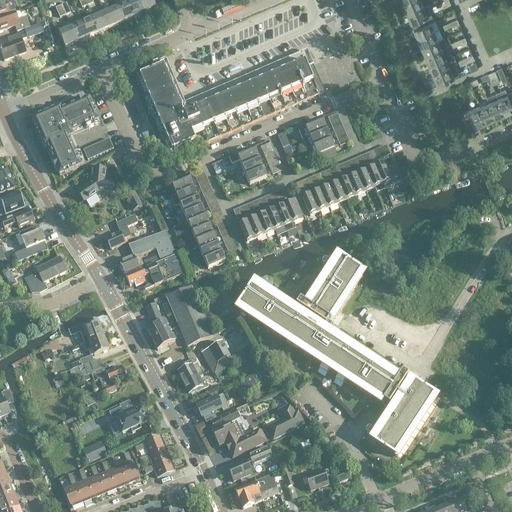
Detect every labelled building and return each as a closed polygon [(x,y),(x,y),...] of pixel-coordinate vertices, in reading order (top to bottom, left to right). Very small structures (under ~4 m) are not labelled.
[(0,0),(0,16),(7,14),(10,13),(16,11),(11,0),(0,0)] [(84,0),(78,0),(82,9),(88,6),(84,0)] [(133,19),(144,14),(138,0),(136,0),(127,4),(133,19)] [(138,0),(144,14),(160,7),(156,0),(138,0)] [(421,0),(411,0),(402,4),(406,13),(424,5),(421,0)] [(17,13),(32,8),(30,3),(16,8),(17,13)] [(61,7),(65,16),(71,14),(67,4),(61,7)] [(116,9),(122,24),(133,19),(127,4),(116,9)] [(424,5),(406,13),(410,22),(411,22),(413,25),(432,17),(427,5),(424,6),(424,5)] [(61,7),(56,9),(60,19),(65,16),(61,7)] [(104,14),(111,29),(122,24),(116,9),(104,14)] [(0,18),(0,30),(14,26),(17,33),(25,30),(31,28),(27,17),(18,21),(15,14),(0,18)] [(93,19),(100,34),(111,29),(104,14),(93,19)] [(432,17),(413,25),(414,28),(413,29),(417,38),(435,31),(431,22),(434,21),(432,17)] [(82,24),(89,39),(100,34),(93,19),(82,24)] [(78,44),(89,39),(82,24),(71,29),(78,44)] [(31,28),(25,30),(28,39),(43,33),(40,25),(31,28)] [(78,44),(71,29),(60,34),(66,49),(78,44)] [(435,31),(417,38),(421,47),(438,40),(435,31)] [(12,44),(0,48),(0,49),(5,62),(26,54),(21,40),(27,38),(25,33),(10,38),(12,44)] [(438,40),(421,47),(425,56),(448,47),(444,37),(438,40)] [(448,47),(425,56),(428,65),(451,55),(448,47)] [(136,80),(130,83),(163,158),(170,160),(325,93),(313,65),(307,68),(301,54),(185,104),(168,65),(135,79),(136,80)] [(451,55),(428,65),(432,74),(450,67),(450,68),(455,66),(457,65),(455,60),(451,62),(449,57),(452,56),(451,55)] [(450,67),(432,74),(436,83),(454,76),(459,74),(455,66),(450,68),(450,67)] [(489,79),(492,85),(499,82),(494,71),(487,74),(489,79)] [(505,89),(495,93),(496,93),(497,97),(505,114),(511,110),(511,93),(511,91),(507,93),(505,89)] [(496,93),(487,97),(488,101),(496,118),(505,114),(497,97),(496,93)] [(61,110),(33,122),(45,151),(48,150),(53,162),(52,163),(56,174),(58,173),(60,177),(82,168),(69,140),(74,138),(72,134),(99,122),(90,100),(86,102),(85,100),(74,105),(75,107),(62,112),(61,110)] [(487,101),(479,104),(487,122),(489,121),(496,118),(488,101),(487,101)] [(479,104),(470,108),(475,121),(478,126),(487,122),(479,104)] [(337,117),(335,113),(326,116),(328,120),(330,124),(338,120),(337,117)] [(323,122),(299,132),(303,141),(326,131),(323,122)] [(326,131),(303,141),(306,150),(313,148),(330,141),(326,132),(326,131)] [(109,140),(83,151),(88,162),(114,150),(109,140)] [(330,141),(313,148),(320,164),(337,157),(330,141)] [(241,168),(258,161),(254,151),(244,156),(242,153),(229,159),(232,165),(239,162),(241,168)] [(258,161),(241,168),(245,177),(262,170),(258,161)] [(402,183),(393,161),(375,169),(383,186),(384,185),(386,190),(402,183)] [(383,186),(375,169),(366,173),(374,190),(383,186)] [(7,170),(0,172),(0,194),(14,189),(7,170)] [(113,185),(104,184),(105,171),(93,170),(92,186),(77,194),(83,203),(99,193),(112,194),(113,185)] [(262,170),(245,177),(249,186),(266,179),(262,170)] [(357,177),(364,194),(374,190),(366,173),(357,177)] [(357,177),(351,179),(348,180),(355,198),(364,194),(357,177)] [(339,184),(346,202),(355,198),(348,180),(339,184)] [(189,181),(172,188),(176,197),(193,190),(189,181)] [(330,188),(337,206),(346,202),(339,184),(330,188)] [(320,192),(328,210),(337,206),(330,188),(320,192)] [(404,189),(398,191),(401,198),(406,196),(404,189)] [(176,197),(171,199),(175,208),(180,207),(197,199),(193,190),(176,197)] [(320,192),(312,196),(311,196),(319,213),(328,210),(320,192)] [(135,193),(126,197),(133,212),(142,207),(135,193)] [(19,194),(0,200),(0,202),(5,216),(25,208),(19,194)] [(319,213),(311,196),(302,200),(309,218),(319,213)] [(197,199),(180,207),(183,216),(201,208),(197,199)] [(294,204),(284,208),(292,225),(301,221),(294,204)] [(201,208),(183,216),(187,225),(205,217),(201,208)] [(284,208),(275,212),(283,229),(292,225),(284,208)] [(214,210),(208,212),(211,218),(217,216),(214,210)] [(18,224),(19,229),(34,223),(30,212),(2,223),(4,230),(18,224)] [(275,212),(266,215),(274,233),(283,229),(275,212)] [(266,215),(257,219),(265,237),(274,233),(266,215)] [(119,235),(106,241),(110,251),(126,245),(124,240),(131,237),(127,229),(138,224),(135,216),(127,220),(125,216),(116,221),(117,224),(116,225),(120,234),(119,235)] [(205,217),(187,225),(191,234),(209,226),(205,217)] [(257,219),(248,223),(255,240),(265,237),(257,219)] [(248,223),(238,227),(246,245),(255,240),(248,223)] [(209,226),(191,234),(195,243),(213,235),(209,226)] [(27,251),(16,256),(19,264),(48,252),(45,244),(39,227),(20,235),(27,251)] [(170,246),(166,235),(129,249),(133,260),(131,260),(128,261),(128,262),(120,265),(120,266),(119,268),(121,271),(123,271),(124,275),(142,267),(139,258),(156,251),(160,261),(175,255),(171,245),(170,246)] [(213,235),(195,243),(199,252),(216,245),(213,235)] [(216,245),(199,252),(203,261),(220,254),(216,245)] [(220,254),(203,261),(207,271),(224,263),(220,254)] [(125,278),(129,287),(133,286),(134,288),(146,283),(145,279),(152,276),(157,287),(185,275),(177,256),(125,278)] [(158,263),(156,258),(144,263),(146,267),(158,263)] [(47,290),(44,283),(67,272),(60,259),(37,270),(40,275),(27,281),(33,295),(40,293),(47,290)] [(300,303),(297,310),(327,328),(361,272),(341,260),(311,310),(300,303)] [(14,279),(8,281),(11,287),(16,284),(14,279)] [(169,304),(164,306),(169,317),(174,315),(188,347),(212,337),(196,299),(191,288),(167,299),(169,304)] [(251,288),(238,308),(393,409),(396,404),(400,406),(375,444),(379,446),(378,447),(395,458),(395,457),(398,459),(437,399),(434,397),(435,397),(415,384),(414,386),(406,382),(409,378),(403,374),(396,384),(251,288)] [(155,305),(145,309),(151,325),(162,321),(155,305)] [(99,326),(97,321),(69,332),(71,337),(81,333),(85,346),(104,338),(99,326)] [(151,341),(168,332),(164,322),(146,331),(151,341)] [(168,332),(151,341),(155,350),(173,342),(168,332)] [(104,338),(85,346),(87,352),(92,350),(94,357),(109,351),(104,338)] [(201,355),(213,376),(232,366),(221,344),(201,355)] [(52,353),(43,357),(45,361),(54,358),(52,353)] [(80,362),(80,363),(82,367),(94,362),(92,357),(80,362)] [(77,371),(71,373),(75,382),(79,381),(81,387),(86,385),(85,382),(84,378),(88,376),(93,374),(96,382),(101,380),(105,390),(85,398),(88,408),(96,405),(94,400),(103,397),(103,400),(104,401),(108,399),(107,395),(116,392),(113,383),(125,378),(122,369),(105,376),(100,361),(76,370),(77,371)] [(182,372),(177,374),(182,385),(197,378),(192,367),(197,365),(195,361),(191,363),(180,368),(182,372)] [(236,383),(261,371),(257,362),(232,374),(236,383)] [(243,382),(247,391),(265,383),(261,374),(243,382)] [(60,376),(53,379),(56,387),(63,384),(60,376)] [(197,378),(182,385),(187,396),(195,392),(196,395),(203,392),(208,389),(204,381),(199,383),(197,378)] [(220,392),(217,386),(207,392),(209,397),(220,392)] [(14,403),(9,391),(2,394),(3,399),(0,400),(0,417),(10,414),(7,406),(14,403)] [(223,396),(197,409),(202,420),(215,414),(222,410),(223,413),(229,410),(223,396)] [(271,431),(268,433),(272,441),(276,440),(303,425),(298,417),(297,414),(295,415),(290,407),(280,412),(286,423),(271,431)] [(121,408),(109,413),(112,420),(117,417),(119,421),(117,422),(123,434),(131,431),(132,434),(142,430),(140,426),(148,423),(148,421),(149,420),(147,416),(145,416),(143,411),(135,414),(133,409),(124,414),(121,408)] [(215,429),(211,431),(219,448),(224,445),(232,460),(266,443),(261,433),(258,432),(243,439),(239,430),(235,423),(240,421),(235,412),(212,423),(215,429)] [(86,414),(55,428),(58,435),(89,421),(86,414)] [(214,414),(204,419),(206,424),(216,419),(214,414)] [(87,431),(96,428),(94,422),(85,424),(87,431)] [(338,455),(324,435),(319,439),(333,458),(335,457),(338,455)] [(147,457),(166,449),(161,438),(143,445),(143,446),(135,449),(136,454),(145,450),(147,457)] [(133,439),(123,444),(126,449),(135,445),(133,439)] [(101,444),(83,452),(89,464),(107,456),(101,444)] [(152,468),(171,460),(166,449),(147,457),(139,460),(141,465),(149,461),(152,468)] [(227,469),(233,483),(252,475),(249,468),(253,467),(253,468),(272,459),(267,450),(249,458),(250,460),(246,461),(227,469)] [(120,467),(128,486),(139,481),(132,463),(128,454),(124,456),(127,465),(120,467)] [(109,472),(117,490),(128,486),(120,467),(117,459),(112,461),(116,469),(109,472)] [(157,480),(175,472),(171,460),(152,468),(144,471),(145,476),(154,472),(157,480)] [(98,476),(106,495),(117,490),(109,472),(106,464),(101,465),(105,474),(98,476)] [(87,481),(94,500),(106,495),(98,476),(95,468),(90,470),(94,478),(87,481)] [(310,493),(328,486),(325,478),(329,477),(327,471),(323,473),(323,472),(305,479),(310,493)] [(281,474),(287,488),(293,486),(287,472),(281,474)] [(83,504),(94,500),(87,481),(84,473),(79,474),(82,483),(76,485),(83,504)] [(3,474),(0,475),(0,488),(10,485),(7,477),(5,478),(3,474)] [(345,475),(337,479),(340,484),(340,485),(348,482),(348,480),(345,475)] [(76,485),(73,477),(68,479),(71,487),(64,490),(72,509),(83,504),(76,485)] [(278,496),(272,477),(254,484),(255,485),(234,492),(238,503),(239,503),(242,511),(254,506),(253,505),(278,496)] [(10,485),(0,488),(0,501),(12,497),(11,493),(13,492),(10,485)] [(12,497),(0,501),(0,511),(5,511),(19,507),(16,500),(14,501),(12,497)] [(449,506),(451,511),(465,511),(461,501),(449,506)]
